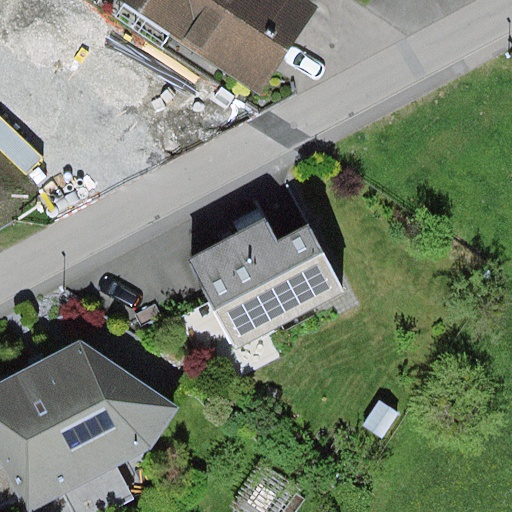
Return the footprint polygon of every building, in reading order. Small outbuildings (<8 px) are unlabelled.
[(130,0),(211,51),(243,0),(130,0)] [(340,14),(318,0),(243,0),(211,51),(286,99),(340,14)] [(305,233),(215,278),(254,354),(365,298),(337,242),(315,253),(305,233)] [(103,347),(0,402),(0,414),(52,511),(65,511),(85,502),(90,511),(143,511),(155,506),(138,475),(174,456),(203,412),(103,347)] [(393,425),(373,413),(359,437),(379,449),(393,425)]
